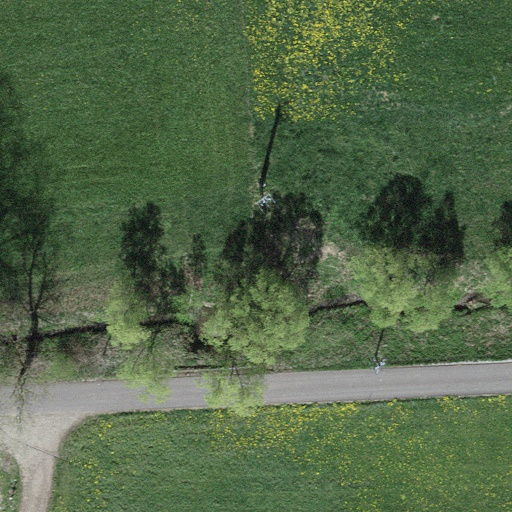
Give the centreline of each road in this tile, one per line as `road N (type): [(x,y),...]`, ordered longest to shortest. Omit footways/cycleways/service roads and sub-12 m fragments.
road 1 (unclassified): [(0,393),(511,378)]
road 2 (track): [(32,511),(77,391)]
